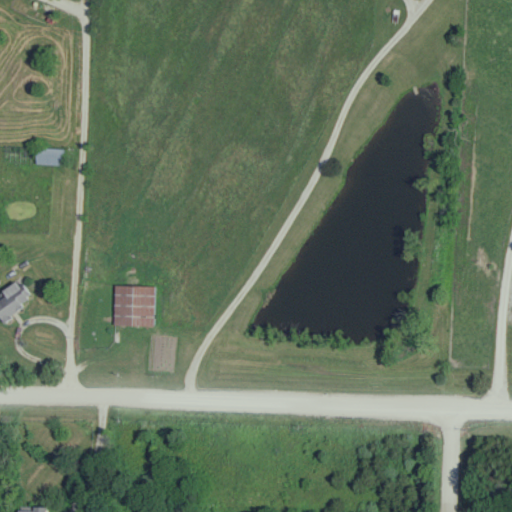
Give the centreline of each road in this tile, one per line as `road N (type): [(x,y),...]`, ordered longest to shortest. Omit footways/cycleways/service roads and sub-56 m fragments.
road 1 (residential): [(0,395),(511,410)]
road 2 (residential): [(74,398),(91,0)]
